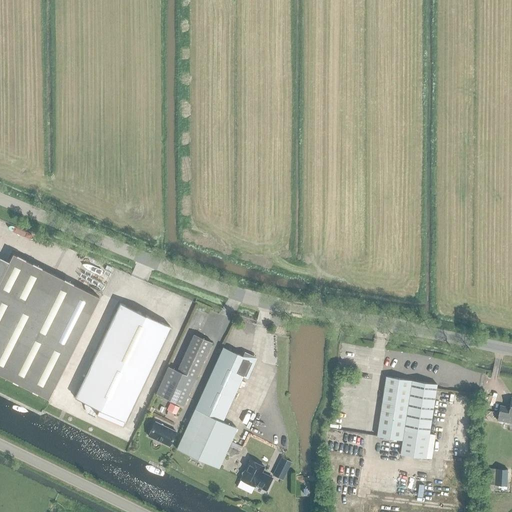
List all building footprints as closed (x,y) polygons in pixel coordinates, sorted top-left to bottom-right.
[(0,375),(48,399),(99,297),(12,254),(8,262),(0,258),(0,375)] [(168,295),(167,301),(179,304),(180,298),(168,295)] [(88,412),(96,415),(96,414),(123,427),(170,327),(119,303),(74,398),(86,404),(88,412)] [(193,334),(176,371),(167,367),(155,394),(182,407),(212,342),(193,334)] [(222,347),(176,449),(218,468),(236,428),(222,421),(250,360),(222,347)] [(380,416),(377,435),(403,439),(400,454),(425,457),(431,458),(435,434),(429,433),(437,384),(386,376),(380,416)] [(497,420),(510,423),(511,412),(511,398),(509,407),(500,405),(497,420)] [(175,414),(179,408),(170,403),(166,410),(175,414)] [(155,422),(148,436),(169,446),(176,432),(155,422)] [(291,462),(282,457),(273,475),(282,480),(291,462)] [(245,469),(242,472),(242,476),(241,479),(255,486),(255,484),(266,490),(273,477),(262,472),(264,466),(250,459),(245,469)] [(495,485),(506,486),(507,469),(496,469),(495,485)]
